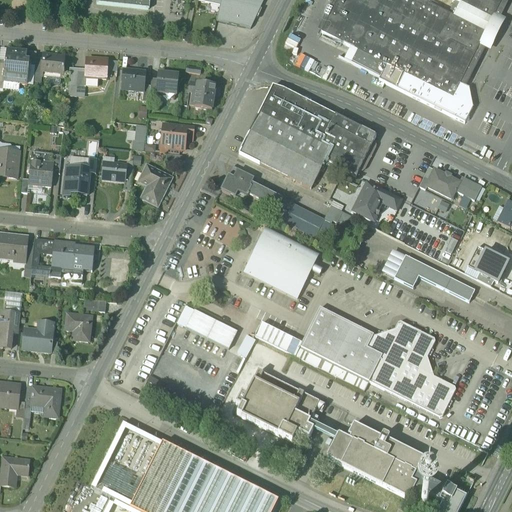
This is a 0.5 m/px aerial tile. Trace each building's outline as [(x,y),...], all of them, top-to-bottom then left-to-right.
[(148,0),(97,0),(97,5),(148,10),(148,0)] [(264,0),(221,0),(219,8),(216,23),(250,31),(264,0)] [(489,50),(503,22),(494,18),(458,0),(338,0),(321,34),(357,52),(386,67),(452,100),(459,86),(480,45),(489,50)] [(458,0),(494,18),(502,0),(458,0)] [(26,54),(6,52),(5,67),(3,82),(4,82),(18,84),(17,86),(27,87),(29,68),(30,64),(26,63),(27,54),(26,54)] [(386,67),(357,52),(350,64),(380,79),(386,67)] [(36,55),(26,54),(27,54),(26,63),(30,64),(29,68),(35,68),(35,63),(36,55)] [(64,59),(43,57),(42,64),(41,78),(42,78),(47,79),(48,79),(48,76),(61,77),(61,80),(62,80),(64,59)] [(511,60),(503,57),(499,67),(511,72),(511,60)] [(107,63),(87,61),(86,71),(85,79),(86,80),(106,81),(107,63)] [(42,64),(35,63),(35,68),(33,83),(41,84),(42,78),(41,78),(42,64)] [(452,100),(386,67),(380,79),(378,82),(465,125),(472,109),(469,91),(459,86),(452,100)] [(200,73),(187,68),(185,73),(198,78),(200,73)] [(86,71),(79,71),(79,70),(77,70),(77,73),(76,87),(77,87),(85,88),(86,80),(85,79),(86,71)] [(146,74),(123,71),(121,92),(144,94),(145,87),(146,74)] [(77,73),(69,73),(68,98),(76,99),(77,87),(76,87),(77,73)] [(178,77),(158,75),(157,81),(156,95),(157,95),(167,96),(168,94),(175,95),(175,97),(176,97),(178,77)] [(61,77),(48,76),(48,79),(47,79),(47,83),(48,85),(58,86),(60,85),(61,80),(61,77)] [(157,81),(151,80),(150,88),(149,98),(157,99),(157,95),(156,95),(157,81)] [(219,90),(190,85),(187,108),(212,112),(214,98),(217,99),(219,90)] [(335,118),(284,91),(273,88),(269,96),(319,121),(330,127),(335,118)] [(319,121),(269,96),(264,107),(313,132),(319,121)] [(501,96),(497,105),(506,109),(510,101),(501,96)] [(313,132),(264,107),(259,116),(330,152),(333,146),(335,143),(313,132)] [(138,118),(146,119),(147,110),(140,108),(138,118)] [(330,152),(259,116),(239,156),(259,166),(260,165),(311,191),(324,164),(331,152),(330,152)] [(376,138),(335,118),(330,127),(319,121),(313,132),(335,143),(333,146),(364,162),(376,138)] [(161,123),(148,121),(147,128),(155,129),(155,127),(161,128),(161,123)] [(136,132),(127,132),(127,142),(132,142),(132,152),(145,152),(145,127),(136,127),(136,132)] [(193,131),(164,128),(162,150),(168,151),(179,152),(184,152),(185,142),(188,142),(188,139),(192,139),(193,131)] [(487,130),(484,138),(494,142),(498,135),(487,130)] [(364,162),(333,146),(330,152),(331,152),(324,164),(355,179),(364,162)] [(0,152),(0,179),(16,181),(17,181),(20,155),(0,152)] [(52,157),(31,155),(30,165),(51,167),(52,157)] [(61,159),(52,157),(51,167),(54,168),(53,172),(60,173),(61,159)] [(97,163),(89,162),(88,171),(90,171),(89,176),(96,177),(97,163)] [(51,167),(30,165),(28,182),(28,187),(51,189),(53,172),(54,168),(51,167)] [(126,168),(103,165),(101,183),(124,185),(125,180),(126,168)] [(173,181),(146,167),(142,176),(151,181),(140,202),(158,211),(173,181)] [(88,171),(66,168),(65,180),(71,180),(69,197),(87,199),(89,176),(90,171),(88,171)] [(238,171),(232,168),(220,192),(235,199),(236,197),(245,201),(246,198),(247,199),(248,197),(248,196),(252,186),(255,182),(237,173),(238,171)] [(459,185),(434,173),(430,181),(426,189),(427,189),(451,201),(455,194),(459,185)] [(424,178),(419,189),(425,192),(427,189),(426,189),(430,181),(424,178)] [(131,180),(125,180),(124,185),(123,193),(130,194),(131,180)] [(481,190),(464,182),(462,187),(459,185),(455,194),(474,203),(481,190)] [(279,199),(252,186),(248,196),(248,197),(273,210),(279,199)] [(368,186),(361,201),(359,200),(352,213),(372,223),(375,216),(377,217),(383,206),(370,200),(375,189),(368,186)] [(402,202),(375,189),(370,200),(383,206),(396,213),(402,202)] [(324,222),(279,199),(273,210),(269,218),(314,241),(324,222)] [(343,208),(333,203),(330,208),(341,213),(343,208)] [(511,204),(508,203),(497,224),(510,230),(510,229),(511,230),(511,204)] [(342,214),(330,209),(325,219),(336,225),(342,214)] [(319,258),(265,231),(243,275),(297,302),(311,274),(314,268),(319,258)] [(28,240),(0,237),(0,260),(14,262),(14,261),(25,262),(26,262),(28,245),(28,240)] [(45,243),(34,242),(34,246),(32,263),(39,263),(39,256),(44,257),(44,251),(45,243)] [(54,244),(45,243),(44,251),(53,252),(54,244)] [(75,245),(54,243),(53,252),(53,257),(50,279),(60,280),(61,272),(72,273),(73,268),(82,269),(82,272),(92,273),(95,249),(75,247),(75,245)] [(34,246),(28,245),(26,262),(25,262),(24,271),(31,271),(31,269),(32,263),(34,246)] [(396,253),(385,275),(394,280),(405,258),(396,253)] [(475,273),(480,276),(494,282),(498,284),(507,265),(484,253),(475,273)] [(451,281),(405,258),(394,280),(413,290),(418,278),(445,292),(451,281)] [(322,272),(314,268),(311,274),(319,278),(322,272)] [(490,289),(494,282),(480,276),(477,282),(490,289)] [(474,292),(451,281),(445,292),(468,304),(474,292)] [(106,305),(92,303),(91,314),(105,315),(106,305)] [(373,338),(319,311),(302,346),(300,350),(368,384),(382,358),(366,350),(373,338)] [(237,334),(194,313),(186,331),(228,352),(237,334)] [(10,321),(2,320),(2,321),(0,320),(0,349),(11,351),(12,335),(18,336),(20,316),(11,315),(10,321)] [(92,320),(66,317),(65,333),(80,335),(79,343),(89,344),(92,320)] [(434,341),(400,324),(398,325),(394,332),(375,338),(373,338),(366,350),(382,358),(368,384),(439,420),(442,419),(455,392),(454,390),(433,379),(427,360),(435,344),(434,341)] [(41,334),(25,333),(23,352),(50,355),(51,344),(53,327),(42,325),(41,334)] [(302,346),(261,325),(255,339),(295,359),(300,350),(302,346)] [(246,360),(256,341),(246,337),(237,355),(246,360)] [(325,408),(258,374),(246,396),(242,394),(235,407),(240,409),(236,417),(292,445),(297,435),(309,441),(313,432),(307,429),(309,425),(315,428),(319,421),(313,418),(316,412),(322,415),(325,408)] [(20,388),(0,386),(0,408),(17,410),(18,404),(20,388)] [(61,392),(32,389),(31,407),(45,409),(44,419),(58,420),(61,392)] [(25,405),(18,404),(17,410),(16,420),(23,421),(25,407),(25,405)] [(323,431),(315,428),(309,425),(307,429),(313,432),(321,436),(334,443),(337,438),(323,431)] [(350,440),(348,442),(338,437),(337,437),(337,438),(334,443),(326,459),(326,460),(326,461),(327,462),(406,502),(407,502),(408,502),(409,501),(414,491),(441,504),(437,511),(459,511),(466,499),(455,494),(456,493),(446,488),(445,491),(415,476),(416,473),(419,474),(425,462),(387,443),(388,440),(387,439),(383,437),(382,437),(380,441),(353,427),(347,438),(350,440)] [(273,511),(277,504),(189,460),(163,511),(273,511)] [(29,464),(3,461),(0,484),(0,487),(0,488),(1,489),(15,490),(16,477),(27,479),(28,472),(29,472),(29,470),(28,470),(29,464)] [(450,475),(447,487),(471,492),(473,480),(450,475)]
